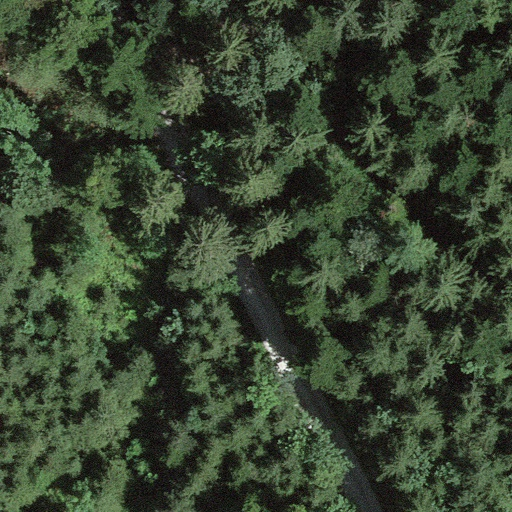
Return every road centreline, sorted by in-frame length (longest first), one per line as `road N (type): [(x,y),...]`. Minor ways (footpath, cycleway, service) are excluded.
road 1 (track): [(380,511),(121,0)]
road 2 (track): [(231,0),(448,251),(511,304)]
